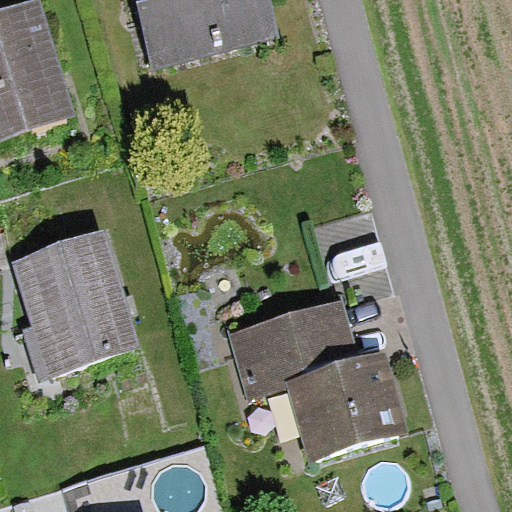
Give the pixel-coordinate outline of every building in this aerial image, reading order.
[(40,0),(36,0),(0,11),(0,139),(75,115),(40,0)] [(270,0),(134,0),(152,70),(280,38),(270,0)] [(104,231),(11,261),(32,327),(23,330),(40,382),(142,349),(104,231)] [(287,381),(360,360),(343,301),(230,334),(249,402),(289,390),(287,381)] [(410,435),(386,352),(360,360),(287,381),(289,390),(311,464),(410,435)]
